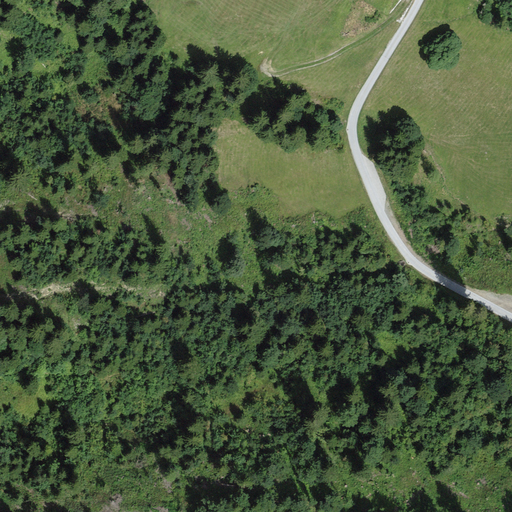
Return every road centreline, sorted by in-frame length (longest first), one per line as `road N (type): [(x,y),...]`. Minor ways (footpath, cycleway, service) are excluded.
road 1 (track): [(418,0),(355,109),(354,145),(386,225),(410,258),(511,316)]
road 2 (track): [(272,72),(324,60),(381,26),(404,0)]
